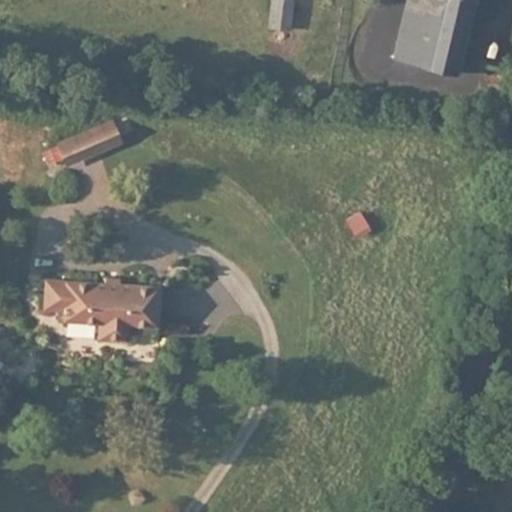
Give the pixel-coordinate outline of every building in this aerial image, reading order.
[(292,0),(271,0),(267,26),(287,29),(292,0)] [(405,48),(416,0),(406,0),(393,59),(418,65),(422,52),(405,48)] [(416,0),(405,48),(422,52),(418,65),(455,74),(472,0),(416,0)] [(106,120),(61,139),(72,164),(117,144),(106,120)] [(362,210),(347,217),(356,237),(372,230),(362,210)] [(120,279),(102,278),(46,274),(44,304),(62,305),(61,317),(96,319),(95,338),(127,340),(128,321),(151,322),(153,281),(120,279)] [(153,281),(151,322),(159,323),(161,282),(153,281)]
